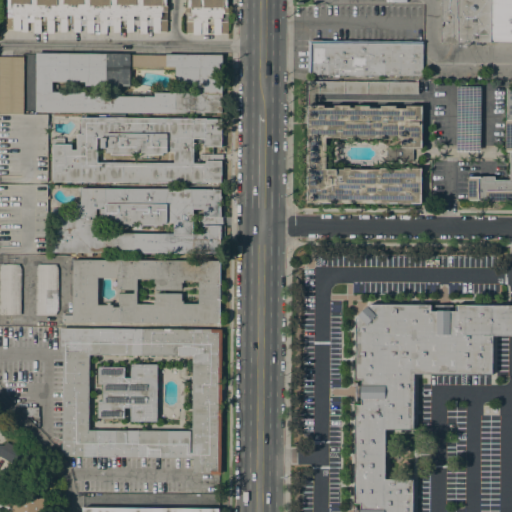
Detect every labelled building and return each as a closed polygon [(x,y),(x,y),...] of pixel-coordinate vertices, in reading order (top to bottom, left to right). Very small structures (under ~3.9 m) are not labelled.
[(165,0),(165,5),(167,5),(166,31),(159,31),(159,32),(152,32),(152,25),(146,25),(146,33),(139,33),(139,20),(133,20),(133,32),(125,32),(126,20),(119,20),(119,32),(112,32),(112,17),(106,17),(106,33),(105,33),(105,34),(100,34),(100,33),(99,33),(99,21),(93,21),(93,33),(86,33),(86,25),(80,25),(79,32),(72,32),(73,24),(68,24),(68,25),(66,25),(66,32),(59,31),(60,16),(53,16),(53,33),(46,33),(46,21),(45,21),(45,24),(40,24),(40,21),(40,33),(33,33),(33,22),(27,22),(27,32),(19,32),(19,30),(13,30),(13,29),(6,29),(6,28),(5,28),(5,23),(6,23),(6,9),(6,0),(165,0)] [(226,0),(226,7),(228,7),(228,13),(227,13),(227,33),(220,33),(220,34),(213,34),(213,33),(206,32),(206,33),(199,33),(199,34),(192,34),(192,33),(185,33),(185,7),(187,7),(187,0),(226,0)] [(490,0),(490,42),(440,41),(440,0),(490,0)] [(511,0),(511,42),(490,42),(490,0),(511,0)] [(421,41),(421,76),(308,75),(308,40),(421,41)] [(35,111),(35,53),(222,55),(221,112),(203,112),(203,113),(35,111)] [(0,114),(0,56),(23,56),(22,114),(0,114)] [(314,93),(314,105),(323,105),(323,107),(333,108),(333,105),(349,105),(349,108),(354,108),(354,105),(369,105),(369,108),(380,108),(380,105),(395,106),(395,108),(405,108),(405,106),(421,106),(421,147),(412,147),(412,160),(386,160),(386,146),(401,147),(401,138),(391,138),(391,139),(383,139),(383,137),(368,137),(368,139),(360,139),(360,137),(346,137),(346,139),(340,139),(340,137),(326,137),(325,169),(343,169),(343,168),(350,168),(350,169),(379,169),(379,168),(386,168),(386,169),(400,169),(400,167),(408,167),(408,168),(421,168),(421,204),(306,203),(307,105),(308,105),(308,93),(308,81),(417,81),(417,94),(314,93)] [(511,201),(479,201),(479,199),(467,199),(467,177),(468,178),(469,176),(494,176),(494,179),(509,180),(509,162),(508,162),(508,151),(506,151),(506,150),(504,150),(505,120),(506,120),(506,88),(511,88),(511,201)] [(0,185),(0,114),(22,114),(47,114),(46,185),(0,185)] [(52,181),(52,144),(52,138),(64,138),(64,144),(71,144),(71,150),(76,150),(76,134),(80,134),(81,117),(206,118),(206,119),(221,119),(221,146),(203,146),(203,138),(193,138),(193,163),(205,163),(205,160),(224,160),(224,174),(221,174),(221,182),(205,182),(52,181)] [(46,196),(49,196),(49,199),(46,199),(46,255),(0,254),(0,185),(46,185),(46,196)] [(51,252),(51,208),(63,208),(63,214),(70,215),(70,220),(74,220),(74,212),(73,212),(73,209),(74,209),(74,204),(80,204),(80,188),(205,189),(220,189),(220,204),(222,204),(222,239),(220,239),(220,252),(213,252),(213,253),(51,252)] [(215,325),(215,323),(72,322),(61,322),(61,315),(72,315),(72,260),(219,261),(219,284),(220,284),(220,300),(219,300),(219,325),(215,325)] [(20,314),(0,314),(0,264),(18,264),(20,269),(20,314)] [(57,310),(55,314),(35,314),(35,269),(37,264),(55,264),(57,269),(57,310)] [(353,511),(353,506),(355,506),(355,510),(360,510),(360,503),(353,503),(354,404),(361,404),(361,399),(360,399),(360,397),(356,397),(356,401),(354,401),(354,382),(356,382),(356,386),(360,386),(360,385),(361,385),(361,379),(355,379),(355,317),(357,316),(356,315),(366,305),(367,306),(369,304),(430,305),(430,311),(433,311),(433,304),(452,304),(452,311),(455,311),(455,304),(511,304),(511,335),(492,335),(491,374),(413,373),(413,429),(385,429),(384,479),(412,479),(411,511),(353,511)] [(209,474),(193,473),(193,459),(188,459),(188,457),(66,456),(61,450),(63,353),(60,352),(60,327),(222,329),(220,474),(209,474)] [(38,407),(38,416),(26,416),(26,407),(38,407)] [(0,445),(3,445),(6,442),(21,450),(20,452),(27,456),(20,468),(0,456),(0,445)] [(41,511),(46,503),(46,498),(12,495),(10,511),(41,511)]
